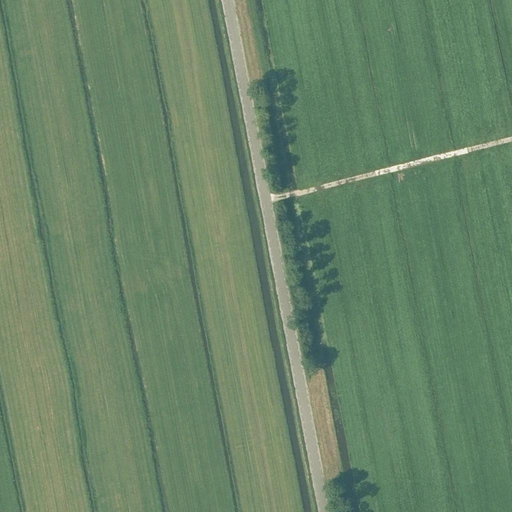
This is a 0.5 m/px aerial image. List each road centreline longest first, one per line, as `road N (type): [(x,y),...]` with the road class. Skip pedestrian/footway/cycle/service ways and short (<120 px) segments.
road 1 (tertiary): [(324,511),(227,0)]
road 2 (track): [(265,198),(511,138)]
